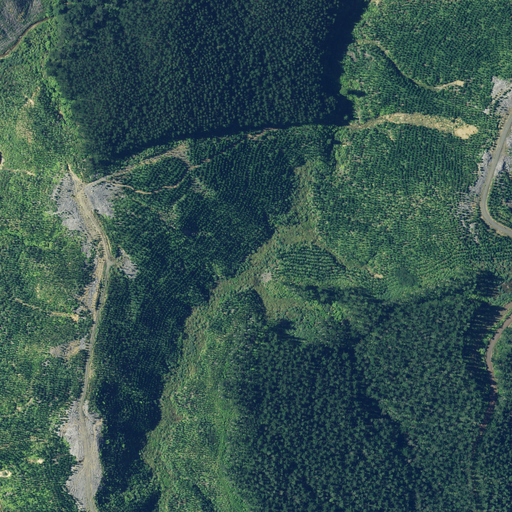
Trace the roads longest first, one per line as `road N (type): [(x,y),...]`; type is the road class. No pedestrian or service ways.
road 1 (track): [(92,511),(79,414),(105,250),(79,191)]
road 2 (track): [(511,319),(489,348),(494,397),(476,455),(477,511)]
road 3 (track): [(511,119),(483,192),(485,214),(511,234)]
